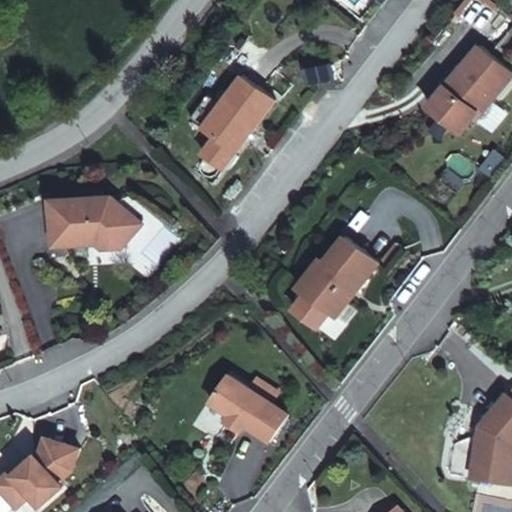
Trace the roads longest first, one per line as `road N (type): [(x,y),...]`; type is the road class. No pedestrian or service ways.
road 1 (residential): [(0,401),(123,347),(216,268),(424,0)]
road 2 (residential): [(266,511),(511,191)]
road 3 (residential): [(0,169),(66,138),(106,105),(189,0)]
